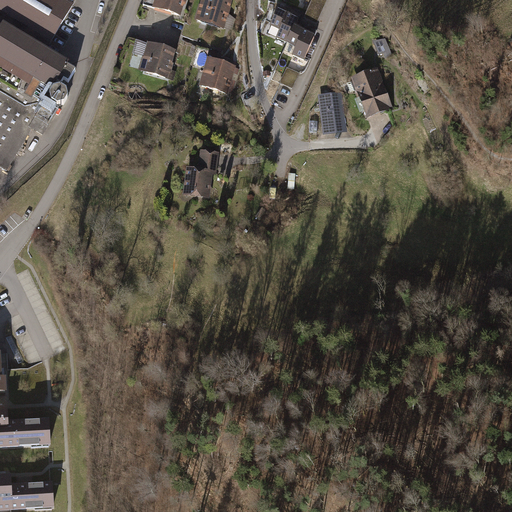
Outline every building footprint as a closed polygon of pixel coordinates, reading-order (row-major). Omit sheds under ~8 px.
[(70,66),(46,51),(74,5),(65,0),(0,0),(0,63),(51,93),(53,95),(70,66)] [(186,0),(155,0),(153,9),(181,18),(186,0)] [(232,2),(225,0),(203,0),(197,22),(224,30),(224,29),(229,14),(232,2)] [(313,0),(305,19),(318,25),(328,0),(313,0)] [(289,15),(279,11),(272,28),(281,32),(277,41),(289,46),(297,28),(300,20),(289,15)] [(292,11),(289,15),(300,20),(302,15),(292,11)] [(236,20),(229,14),(224,29),(233,32),(236,20)] [(202,28),(186,24),(182,36),(198,41),(202,28)] [(308,27),(306,32),(316,37),(318,32),(308,27)] [(306,32),(297,28),(289,46),(297,50),(294,58),(305,63),(316,37),(306,32)] [(385,39),(373,42),(379,56),(391,52),(385,39)] [(177,52),(136,41),(133,54),(144,57),(139,73),(168,81),(177,52)] [(197,46),(181,41),(177,54),(193,58),(197,46)] [(210,51),(208,58),(216,60),(218,53),(210,51)] [(236,68),(208,60),(200,88),(228,95),(236,68)] [(0,168),(3,170),(7,172),(32,131),(43,137),(57,111),(45,103),(51,93),(0,63),(0,168)] [(300,74),(287,68),(281,84),(293,89),(300,74)] [(378,69),(353,80),(369,120),(391,111),(395,110),(378,69)] [(55,94),(51,100),(52,106),(59,110),(65,108),(69,103),(67,95),(61,92),(55,94)] [(343,95),(319,98),(324,133),(347,130),(343,95)] [(219,151),(201,149),(199,167),(187,166),(183,193),(209,197),(213,174),(216,175),(219,151)] [(12,335),(6,338),(18,364),(24,361),(12,335)] [(0,405),(0,446),(47,444),(46,417),(4,419),(3,405),(0,405)] [(9,474),(0,474),(0,509),(52,507),(50,481),(23,482),(9,483),(9,474)]
